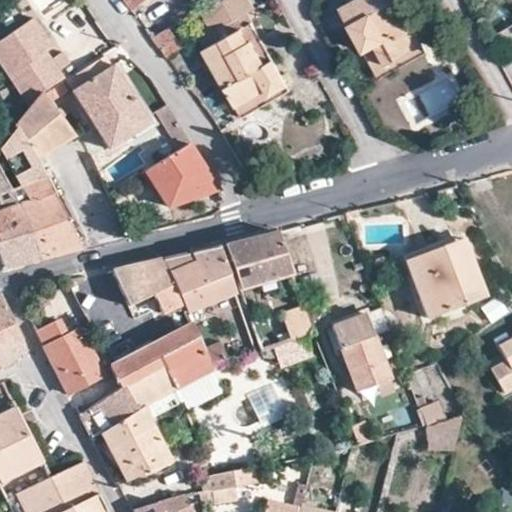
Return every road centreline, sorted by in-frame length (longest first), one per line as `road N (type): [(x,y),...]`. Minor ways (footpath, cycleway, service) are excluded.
road 1 (residential): [(103,0),(250,219)]
road 2 (tertiary): [(250,219),(4,276)]
road 3 (residential): [(295,0),(389,181)]
road 4 (residential): [(37,357),(121,511)]
road 5 (tertiary): [(389,181),(250,219)]
road 6 (tertiary): [(511,143),(389,181)]
